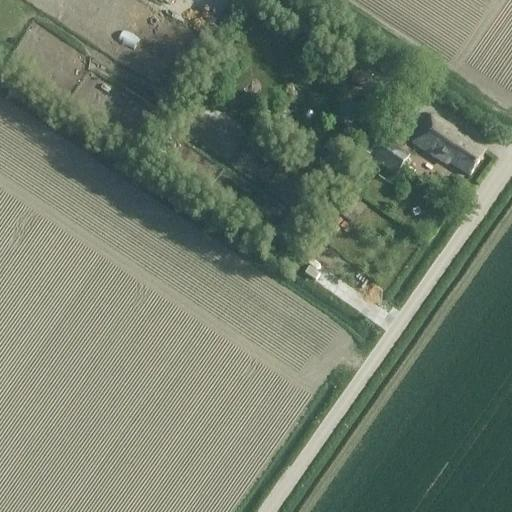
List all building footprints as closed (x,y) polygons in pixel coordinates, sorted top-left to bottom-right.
[(365,89),(373,76),(359,68),(351,81),(365,89)] [(335,123),(355,135),(367,115),(348,103),(335,123)] [(466,138),(432,114),(413,143),(431,155),(431,154),(447,165),(449,163),(470,176),(484,155),(483,155),(485,152),(466,138)] [(337,134),(307,181),(321,190),(352,143),(337,134)] [(164,156),(173,144),(164,137),(155,150),(164,156)] [(369,159),(397,177),(410,157),(382,139),(369,159)] [(353,226),(367,207),(353,198),(340,217),(353,226)] [(266,240),(286,254),(294,242),(274,229),(266,240)]
